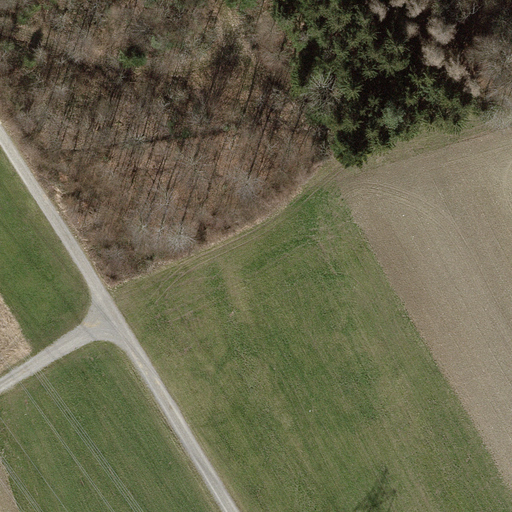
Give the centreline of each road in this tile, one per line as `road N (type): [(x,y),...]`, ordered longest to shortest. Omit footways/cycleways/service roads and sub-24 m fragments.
road 1 (track): [(0,130),(231,511)]
road 2 (track): [(0,387),(114,315)]
road 3 (track): [(370,0),(477,75)]
